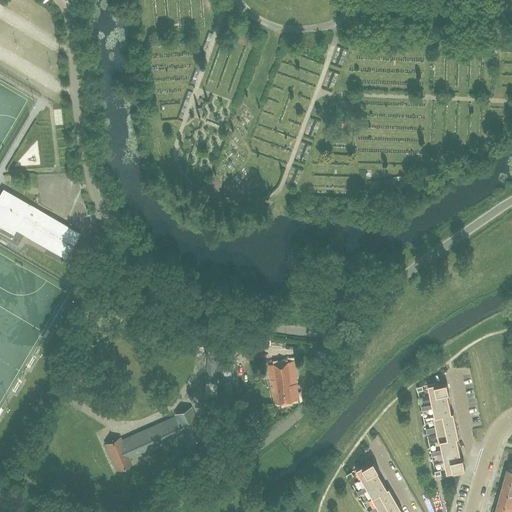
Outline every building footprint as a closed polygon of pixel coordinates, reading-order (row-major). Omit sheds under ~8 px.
[(80,233),(5,189),(0,198),(0,217),(66,256),(65,258),(66,258),(80,233),(80,232),(80,233)] [(216,382),(218,362),(218,355),(208,354),(206,381),(216,382)] [(275,403),(299,399),(294,360),(268,365),(275,403)] [(428,385),(430,396),(449,392),(447,382),(441,384),(441,382),(428,385)] [(449,392),(430,396),(432,404),(421,407),(422,409),(449,403),(447,393),(449,392)] [(433,417),(454,413),(454,412),(452,413),(449,403),(422,409),(422,411),(433,408),(435,416),(433,417)] [(122,442),(121,440),(120,437),(106,444),(117,469),(132,463),(129,458),(156,446),(155,445),(183,432),(188,443),(204,436),(192,407),(175,414),(176,416),(136,433),(137,436),(122,442)] [(456,425),(454,413),(433,417),(435,427),(426,429),(426,431),(456,425)] [(436,432),(438,441),(459,437),(456,425),(426,431),(427,434),(436,432)] [(459,437),(438,441),(438,442),(440,442),(442,450),(431,452),(431,454),(459,448),(457,438),(459,437)] [(445,462),(463,458),(461,458),(459,448),(431,454),(432,456),(443,454),(445,462)] [(466,468),(463,458),(445,462),(447,473),(460,470),(459,469),(466,468)] [(356,469),(362,479),(379,469),(374,461),(369,464),(368,463),(356,469)] [(379,469),(362,479),(366,487),(357,492),(358,494),(382,480),(377,471),(379,470),(379,469)] [(371,498),(371,499),(390,488),(389,488),(388,489),(382,480),(358,494),(359,496),(368,490),(373,497),(371,498)] [(511,482),(504,480),(501,492),(511,495),(511,482)] [(372,511),(396,499),(390,488),(371,499),(376,507),(368,511),(372,511)] [(511,506),(511,495),(501,492),(498,504),(511,507),(511,506)] [(397,511),(402,509),(396,499),(372,511),(377,511),(379,511),(397,511)]
